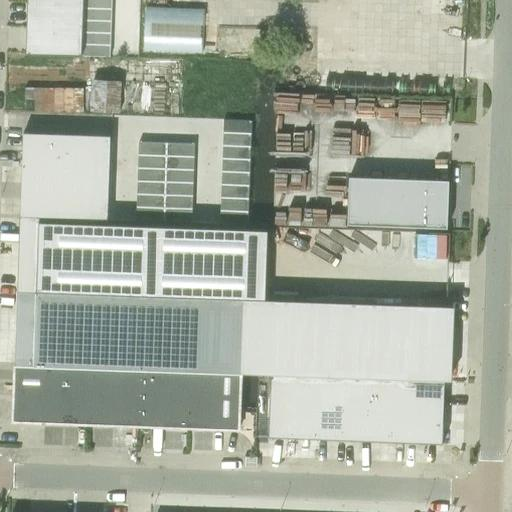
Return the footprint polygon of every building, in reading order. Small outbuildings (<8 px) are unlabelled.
[(28,4),(27,29),(83,30),(83,18),(84,6),(28,4)] [(84,6),(83,18),(111,19),(112,7),(84,6)] [(83,18),(83,30),(111,31),(111,19),(83,18)] [(27,29),(26,53),(82,55),(83,43),(83,30),(27,29)] [(83,30),(83,43),(111,43),(111,31),(83,30)] [(83,43),(82,55),(110,56),(111,43),(83,43)] [(224,119),(224,132),(251,133),(252,120),(224,119)] [(224,132),(223,145),(251,146),(251,133),(224,132)] [(24,133),(21,216),(108,219),(110,137),(24,133)] [(138,141),(138,154),(166,154),(166,141),(138,141)] [(166,141),(166,154),(194,155),(195,142),(166,141)] [(223,145),(223,158),(250,159),(251,146),(223,145)] [(139,154),(138,167),(166,168),(166,155),(139,154)] [(166,155),(166,168),(194,169),(194,156),(166,155)] [(223,158),(222,171),(250,172),(250,159),(223,158)] [(138,167),(138,180),(165,181),(166,168),(138,167)] [(166,168),(165,181),(193,182),(194,169),(166,168)] [(222,171),(222,184),(250,185),(250,172),(222,171)] [(349,177),(348,222),(447,225),(448,180),(350,177),(349,177)] [(138,180),(137,193),(165,194),(165,181),(138,180)] [(165,181),(165,194),(193,195),(193,182),(165,181)] [(222,184),(221,197),(249,198),(250,185),(222,184)] [(137,193),(137,206),(164,207),(165,194),(137,193)] [(165,194),(164,207),(192,208),(193,195),(165,194)] [(221,197),(221,210),(249,211),(249,198),(221,197)] [(137,206),(136,219),(164,220),(164,207),(137,206)] [(164,207),(164,220),(192,221),(192,208),(164,207)] [(221,210),(220,223),(248,224),(249,211),(221,210)] [(18,291),(15,365),(65,367),(91,368),(116,369),(141,370),(166,370),(191,371),(216,372),(242,373),(243,373),(272,374),(296,375),(321,376),(346,376),(370,377),(395,378),(420,379),(445,380),(452,380),(455,306),(344,302),(265,299),(267,231),(248,230),(248,224),(220,223),(192,222),(192,221),(164,220),(136,219),(136,220),(108,219),(21,216),(18,291)] [(15,365),(14,393),(64,395),(65,367),(15,365)] [(64,395),(63,423),(89,424),(91,368),(65,367),(64,395)] [(114,425),(116,369),(91,368),(89,424),(114,425)] [(139,426),(141,370),(116,369),(114,425),(139,426)] [(164,427),(166,370),(141,370),(139,426),(164,427)] [(189,428),(191,371),(166,370),(164,427),(189,428)] [(214,429),(216,372),(191,371),(189,428),(214,429)] [(240,429),(242,373),(216,372),(214,429),(240,429)] [(272,374),(269,437),(294,438),(296,375),(272,374)] [(296,375),(294,438),(319,439),(321,376),(296,375)] [(321,376),(319,439),(331,439),(344,440),(346,376),(321,376)] [(346,376),(344,440),(368,440),(370,377),(346,376)] [(370,377),(368,440),(392,441),(395,378),(370,377)] [(395,378),(392,441),(418,442),(420,379),(395,378)] [(420,379),(418,442),(443,443),(445,380),(420,379)] [(14,393),(13,421),(60,423),(63,423),(64,395),(14,393)]
